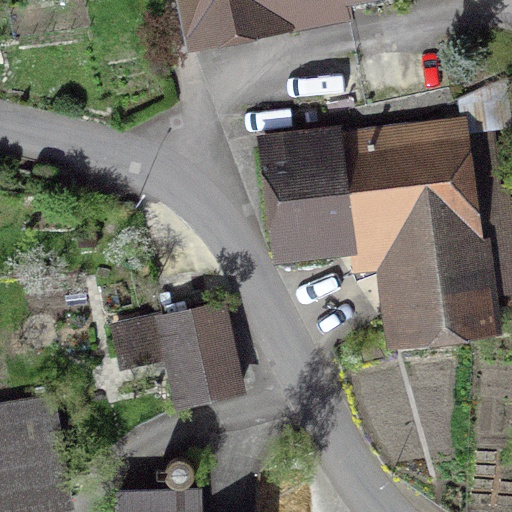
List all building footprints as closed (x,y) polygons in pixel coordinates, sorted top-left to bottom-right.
[(328,0),(195,0),(203,40),(285,25),(282,9),(328,0)] [(511,311),(489,120),(276,146),(291,270),(389,258),(400,356),(511,343),(511,311)] [(236,304),(121,335),(133,379),(177,368),(192,423),(262,404),(236,304)] [(81,511),(58,396),(0,407),(0,511),(81,511)] [(217,511),(216,495),(126,500),(126,511),(217,511)]
